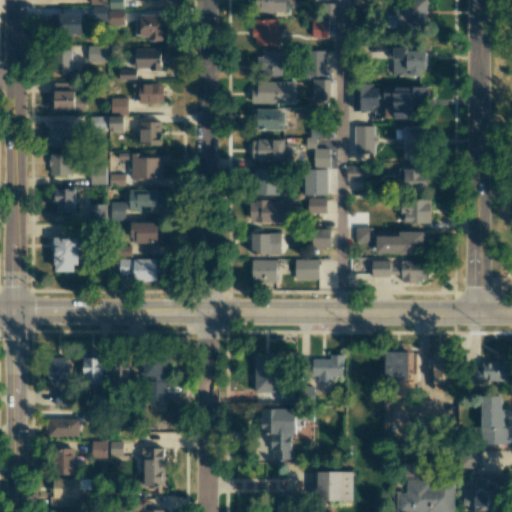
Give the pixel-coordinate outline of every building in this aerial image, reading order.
[(123,9),(122,0),(108,0),(108,8),(123,9)] [(285,12),(285,0),(255,0),(255,11),(285,12)] [(395,0),(396,26),(427,26),(426,0),(395,0)] [(124,25),(123,10),(108,10),(108,5),(91,5),(92,21),(106,21),(107,25),(124,25)] [(82,34),(81,13),(51,14),(51,35),(82,34)] [(162,41),(161,15),(134,16),(135,36),(148,36),(148,41),(162,41)] [(278,19),(253,19),(253,46),(279,45),(278,19)] [(327,20),(312,19),(311,37),(327,38),(327,20)] [(106,46),(88,46),(87,62),(106,63),(106,46)] [(160,69),(160,49),(135,48),(134,69),(160,69)] [(423,48),(387,49),(388,59),(393,58),(393,76),(424,75),(423,48)] [(71,72),(72,49),(51,49),(51,71),(71,72)] [(262,76),(281,75),(281,50),(261,51),(262,76)] [(325,76),(326,51),(308,50),(307,76),(325,76)] [(118,79),(135,79),(135,70),(118,69),(118,79)] [(330,101),(330,79),(312,78),(311,100),(330,101)] [(295,81),(257,81),(257,88),(251,88),(250,103),(295,103),(295,81)] [(85,96),(74,96),(74,82),(52,83),(53,110),(85,109),(85,96)] [(162,103),(162,83),(134,84),(135,104),(162,103)] [(378,110),(378,85),(354,85),(354,109),(378,110)] [(392,119),(424,119),(425,87),(383,86),(383,102),(392,102),(392,119)] [(127,97),(110,98),(110,114),(127,114),(127,97)] [(285,129),(284,109),(253,110),(253,130),(285,129)] [(105,116),(91,117),(92,130),(105,130),(105,116)] [(123,116),(109,116),(109,131),(123,131),(123,116)] [(161,122),(140,121),(139,145),(161,145),(161,122)] [(69,123),(49,122),(49,146),(68,146),(69,123)] [(354,153),(375,152),(375,125),(354,126),(354,153)] [(405,159),(426,159),(425,126),(404,127),(405,159)] [(310,136),(326,136),(326,129),(310,128),(310,136)] [(252,140),(252,160),(291,161),(291,140),(252,140)] [(329,148),(313,148),(313,167),(329,167),(329,148)] [(131,179),(162,178),(162,157),(140,157),(140,153),(130,153),(131,179)] [(73,154),(48,154),(48,174),(73,174),(73,154)] [(346,181),(370,181),(370,166),(346,165),(346,181)] [(277,194),(276,167),(254,168),(255,195),(277,194)] [(90,184),(106,184),(105,168),(90,169),(90,184)] [(403,169),(403,189),(426,188),(426,168),(403,169)] [(326,169),(303,169),(304,195),(327,194),(326,169)] [(124,185),(124,174),(108,174),(109,186),(124,185)] [(75,189),(53,189),(53,213),(74,213),(75,189)] [(162,210),(162,190),(128,190),(129,201),(109,201),(110,220),(125,220),(124,211),(162,210)] [(326,198),(301,198),(301,213),(326,212),(326,198)] [(430,200),(402,199),(401,223),(429,224),(430,200)] [(285,221),(285,216),(294,216),(295,201),(249,201),(249,221),(285,221)] [(106,204),(86,204),(86,220),(105,220),(106,204)] [(162,244),(162,222),(129,222),(129,243),(162,244)] [(372,227),(355,227),(355,242),(372,242),(372,227)] [(330,248),(330,229),(311,228),(310,248),(330,248)] [(375,254),(422,254),(423,232),(397,231),(397,236),(375,236),(375,254)] [(280,253),(280,232),(251,234),(251,254),(280,253)] [(77,238),(49,238),(49,250),(54,250),(54,272),(77,272),(77,238)] [(156,281),(155,258),(118,259),(118,275),(128,275),(128,281),(156,281)] [(295,280),(319,279),(318,259),(294,259),(295,280)] [(251,260),(251,282),(276,282),(276,260),(251,260)] [(371,276),(400,276),(400,266),(390,266),(390,261),(371,260),(371,276)] [(401,280),(428,281),(428,261),(401,260),(401,280)] [(432,391),(451,392),(452,352),(441,352),(442,348),(433,348),(432,391)] [(384,380),(407,381),(407,352),(385,351),(384,380)] [(101,352),(82,352),(82,383),(101,384),(101,352)] [(318,382),(331,383),(331,376),(342,376),(342,355),(330,354),(329,359),(308,358),(308,376),(318,376),(318,382)] [(254,392),(277,392),(277,356),(254,356),(254,392)] [(68,358),(48,358),(49,384),(68,384),(68,358)] [(166,401),(166,392),(167,392),(168,359),(146,358),(144,400),(166,401)] [(130,359),(109,359),(108,377),(129,378),(130,359)] [(508,361),(481,361),(481,369),(472,369),(472,381),(508,380),(508,361)] [(55,406),(71,406),(72,390),(55,390),(55,406)] [(501,395),(480,395),(481,444),(506,444),(506,427),(502,427),(501,395)] [(291,459),(291,434),(295,434),(295,408),(259,408),(259,433),(271,433),(271,459),(291,459)] [(78,418),(46,419),(46,436),(79,436),(78,418)] [(107,440),(91,440),(91,457),(107,457),(107,440)] [(122,441),(109,441),(109,455),(122,456),(122,441)] [(74,448),(54,448),(53,474),(69,474),(69,469),(73,469),(74,448)] [(163,486),(162,448),(143,448),(143,486),(163,486)] [(481,451),(461,450),(461,468),(480,468),(481,451)] [(352,471),(318,472),(318,501),(352,501),(352,471)] [(473,511),(501,511),(502,474),(478,474),(478,490),(463,490),(463,505),(474,505),(473,511)] [(79,478),(51,478),(50,505),(78,505),(79,478)] [(452,511),(453,482),(405,481),(405,493),(396,493),(395,511),(452,511)] [(164,511),(164,510),(151,509),(151,501),(135,501),(134,511),(145,511),(144,511),(164,511)] [(294,511),(294,501),(276,501),(276,511),(294,511)]
